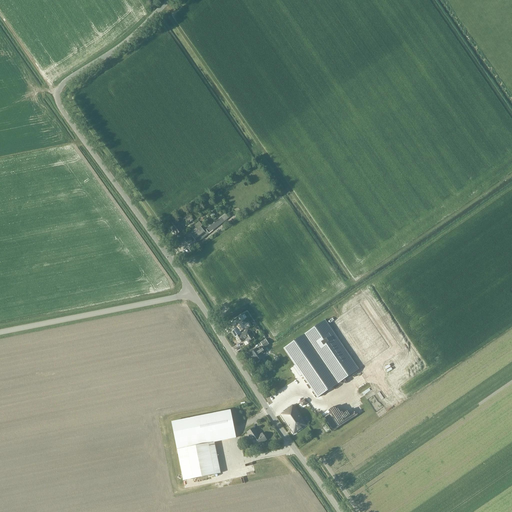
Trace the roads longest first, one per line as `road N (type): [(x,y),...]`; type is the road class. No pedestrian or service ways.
road 1 (tertiary): [(193,294),(59,101),(70,79),(167,0)]
road 2 (tertiary): [(340,511),(193,294)]
road 3 (unclassified): [(0,332),(193,294)]
